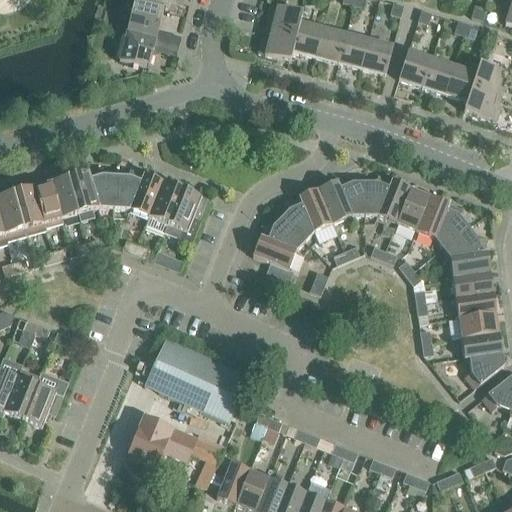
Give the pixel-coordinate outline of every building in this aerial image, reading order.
[(138,0),(137,7),(162,14),(166,15),(169,0),(138,0)] [(352,9),(354,0),(342,0),(341,6),(352,9)] [(365,0),(354,0),(352,9),(362,11),(365,0)] [(133,6),(125,35),(125,36),(178,49),(180,40),(170,37),(157,34),(162,14),(137,7),(133,6)] [(399,21),(402,9),(392,7),(389,18),(399,21)] [(272,26),(270,34),(295,41),(299,26),(301,16),(276,10),(276,11),(269,9),(265,24),(272,26)] [(470,21),(482,24),(485,14),(473,11),(470,21)] [(427,28),(430,17),(420,14),(417,25),(427,28)] [(462,39),(466,28),(457,25),(453,36),(462,39)] [(299,26),(295,41),(292,55),(315,61),(322,32),(299,26)] [(477,31),(466,28),(462,39),(474,43),(477,31)] [(315,61),(338,67),(345,38),(322,32),(315,61)] [(268,42),(261,41),(257,56),(264,58),(264,59),(289,65),(292,55),(295,41),(270,34),(268,42)] [(125,36),(118,65),(147,72),(152,52),(162,54),(161,56),(175,59),(178,49),(125,36)] [(368,44),(345,38),(338,67),(361,73),(368,44)] [(368,44),(361,73),(384,79),(392,50),(368,44)] [(430,62),(407,55),(397,83),(421,91),(430,62)] [(453,70),(430,62),(421,91),(443,98),(453,70)] [(478,67),(475,77),(470,91),(495,99),(498,91),(504,93),(509,78),(503,76),(503,75),(478,67)] [(475,77),(453,70),(443,98),(466,105),(470,91),(475,77)] [(86,84),(94,82),(92,75),(85,77),(86,84)] [(492,107),(495,99),(470,91),(466,105),(463,115),(487,123),(494,125),(500,110),(492,107)] [(98,212),(113,213),(115,179),(104,179),(101,171),(87,175),(98,212)] [(126,180),(115,179),(113,213),(129,214),(143,178),(129,173),(126,180)] [(87,175),(67,180),(78,217),(80,225),(93,221),(91,213),(97,212),(98,212),(87,175)] [(129,214),(148,221),(162,186),(143,178),(129,214)] [(350,220),(364,220),(363,187),(352,187),(349,179),(333,186),(348,221),(350,220)] [(377,220),(380,221),(394,185),(377,179),(374,186),(363,187),(364,220),(377,220)] [(67,180),(66,181),(50,185),(61,222),(76,218),(79,225),(80,225),(78,217),(67,180)] [(50,185),(33,190),(43,227),(61,222),(50,185)] [(380,221),(397,228),(411,192),(394,185),(380,221)] [(164,236),(167,229),(181,193),(162,186),(148,221),(145,228),(164,236)] [(332,228),(348,221),(333,186),(317,193),(332,228)] [(41,228),(43,227),(33,190),(13,196),(25,240),(43,235),(41,228)] [(428,199),(411,192),(397,228),(413,234),(428,199)] [(164,236),(165,237),(190,247),(199,225),(208,204),(181,193),(167,229),(164,236)] [(317,193),(300,200),(315,235),(332,228),(317,193)] [(13,196),(0,199),(0,224),(4,238),(5,238),(8,245),(25,240),(13,196)] [(430,241),(445,206),(428,199),(413,234),(430,241)] [(313,236),(315,235),(300,200),(284,207),(287,214),(280,222),(304,245),(313,236)] [(445,206),(430,241),(433,242),(441,252),(467,231),(458,220),(461,213),(445,206)] [(295,255),(304,245),(280,222),(272,230),(265,227),(258,243),(294,257),(295,255)] [(467,231),(441,252),(449,262),(449,264),(486,258),(484,241),(476,243),(467,231)] [(88,256),(86,246),(85,246),(83,239),(72,242),(77,259),(88,256)] [(86,246),(88,256),(100,252),(98,242),(86,246)] [(287,274),(294,257),(258,243),(252,260),(269,267),(264,279),(288,288),(292,276),(287,274)] [(128,247),(125,256),(133,259),(136,250),(128,247)] [(152,255),(136,250),(133,259),(148,265),(152,255)] [(347,265),(358,260),(354,251),(343,255),(347,265)] [(370,260),(382,265),(385,255),(374,251),(370,260)] [(51,256),(54,265),(66,262),(63,252),(51,256)] [(347,265),(343,255),(332,260),(336,270),(347,265)] [(385,255),(382,265),(392,269),(396,260),(385,255)] [(39,259),(42,269),(54,265),(51,256),(39,259)] [(486,258),(449,264),(451,280),(489,275),(486,258)] [(168,272),(178,277),(183,266),(172,261),(168,272)] [(12,267),(15,276),(27,273),(24,263),(12,267)] [(397,271),(404,280),(412,274),(405,265),(397,271)] [(15,276),(12,267),(1,270),(3,280),(15,276)] [(412,274),(404,280),(412,290),(420,284),(412,274)] [(489,275),(451,280),(454,297),(491,291),(489,275)] [(312,286),(308,296),(320,300),(323,291),(312,286)] [(491,291),(454,297),(456,313),(493,308),(491,291)] [(423,294),(413,296),(414,303),(424,301),(423,294)] [(424,301),(414,303),(416,319),(426,318),(424,301)] [(493,308),(456,313),(458,330),(496,324),(493,308)] [(9,329),(13,319),(3,315),(0,316),(0,319),(5,331),(9,329)] [(22,334),(34,338),(37,329),(26,324),(22,334)] [(496,324),(458,330),(461,346),(498,341),(496,324)] [(37,329),(34,338),(45,343),(49,333),(37,329)] [(429,334),(419,336),(421,352),(431,351),(429,334)] [(70,342),(56,336),(52,346),(66,351),(70,342)] [(502,370),(498,341),(461,346),(463,363),(468,362),(470,376),(463,381),(473,393),(502,370)] [(143,390),(182,408),(227,429),(250,381),(165,342),(143,390)] [(431,351),(421,352),(422,360),(432,359),(431,351)] [(20,373),(16,381),(2,416),(21,424),(35,389),(39,380),(20,373)] [(0,415),(2,416),(16,381),(0,374),(0,415)] [(39,380),(35,389),(21,424),(41,432),(47,417),(54,419),(67,387),(40,376),(39,380)] [(497,410),(510,415),(511,409),(511,380),(510,380),(481,403),(490,415),(497,410)] [(254,427),(266,431),(269,422),(258,417),(254,427)] [(143,420),(125,462),(140,468),(141,464),(143,465),(156,470),(162,456),(186,466),(196,443),(171,433),(171,432),(143,420)] [(269,422),(266,431),(277,436),(281,427),(269,422)] [(285,439),(304,446),(307,437),(289,429),(285,439)] [(307,437),(304,446),(315,451),(319,442),(307,437)] [(511,444),(506,442),(502,444),(507,457),(511,456),(511,455),(511,444)] [(507,457),(502,444),(497,446),(493,456),(503,459),(507,457)] [(330,457),(341,461),(344,452),(334,448),(330,457)] [(357,457),(344,452),(341,461),(353,466),(357,457)] [(478,467),(482,476),(495,471),(491,461),(478,467)] [(511,476),(511,468),(509,462),(504,464),(501,473),(510,477),(511,476)] [(368,472),(379,476),(382,467),(372,463),(368,472)] [(215,501),(234,509),(249,474),(229,466),(215,501)] [(382,467),(379,476),(391,481),(395,472),(382,467)] [(482,476),(478,467),(468,471),(472,480),(482,476)] [(234,509),(241,511),(255,511),(268,481),(249,474),(234,509)] [(402,486),(417,492),(421,482),(405,476),(402,486)] [(442,482),(446,492),(462,485),(458,476),(442,482)] [(255,511),(277,511),(287,489),(268,481),(255,511)] [(428,485),(421,482),(417,492),(425,495),(428,485)] [(446,492),(442,482),(435,485),(439,495),(446,492)] [(298,511),(305,496),(287,489),(277,511),(298,511)] [(298,511),(320,511),(323,504),(305,496),(298,511)]
